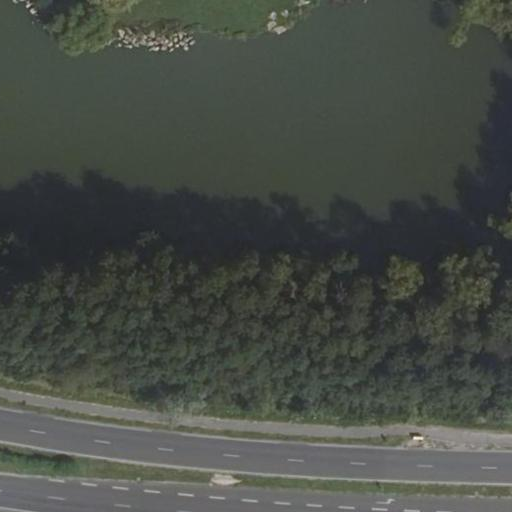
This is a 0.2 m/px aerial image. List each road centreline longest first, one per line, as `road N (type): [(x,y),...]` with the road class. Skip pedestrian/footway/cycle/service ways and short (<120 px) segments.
road 1 (primary): [(511,467),(211,455),(0,427)]
road 2 (primary): [(0,491),(202,511)]
